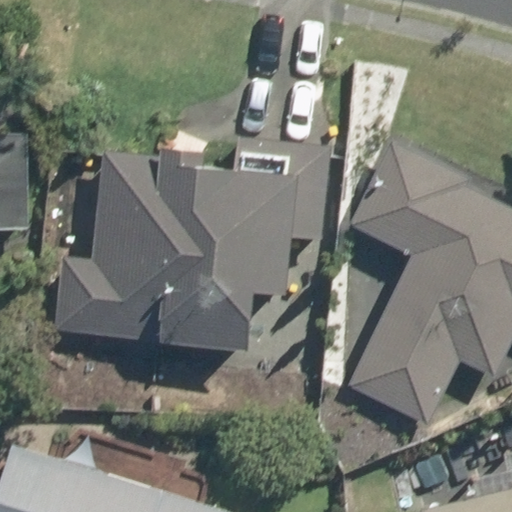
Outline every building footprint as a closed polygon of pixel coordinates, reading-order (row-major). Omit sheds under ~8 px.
[(0,223),(22,224),(26,130),(0,128),(0,223)] [(424,424),(456,359),(491,376),(511,334),(511,199),(384,135),(342,218),(411,252),(345,384),(424,424)] [(63,256),(58,337),(243,349),(247,284),(284,287),(288,233),(326,235),(331,146),(241,141),(239,166),(104,157),(98,258),(63,256)] [(240,511),(15,439),(0,485),(0,511),(240,511)] [(511,511),(511,484),(424,506),(425,511),(511,511)]
